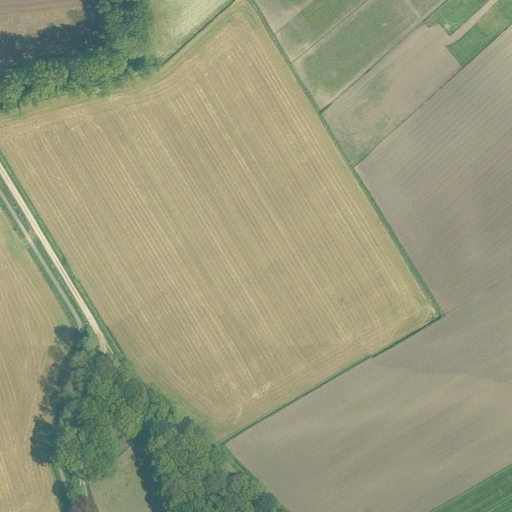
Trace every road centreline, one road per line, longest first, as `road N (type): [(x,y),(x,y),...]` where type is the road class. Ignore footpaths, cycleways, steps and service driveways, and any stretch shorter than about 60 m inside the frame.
road 1 (track): [(105,345),(144,399),(273,511)]
road 2 (track): [(0,168),(105,345)]
road 3 (track): [(0,87),(119,57),(132,39),(127,0)]
road 4 (track): [(105,345),(81,438),(87,511)]
